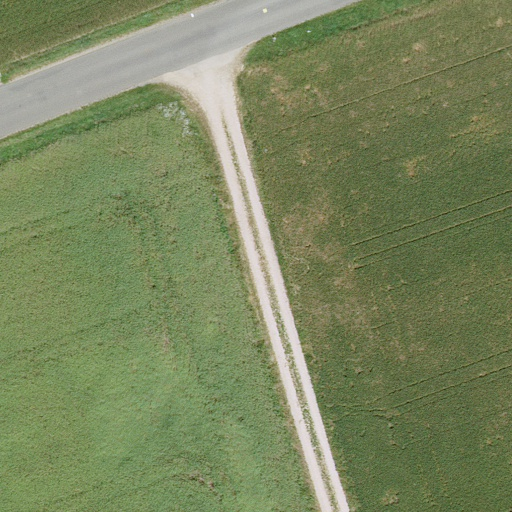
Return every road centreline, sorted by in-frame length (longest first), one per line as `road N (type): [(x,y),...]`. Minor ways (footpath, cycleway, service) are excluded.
road 1 (track): [(207,32),(349,511)]
road 2 (tertiary): [(290,0),(0,111)]
